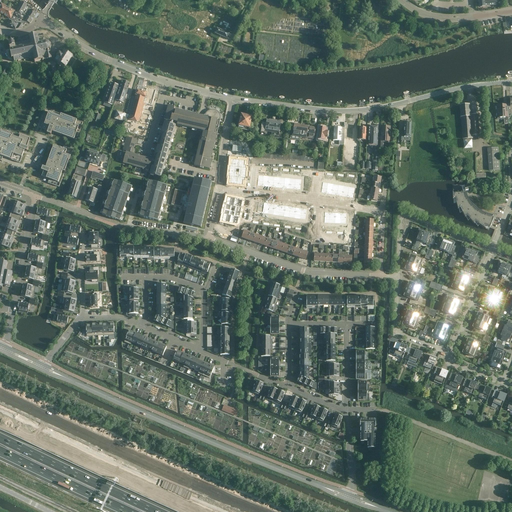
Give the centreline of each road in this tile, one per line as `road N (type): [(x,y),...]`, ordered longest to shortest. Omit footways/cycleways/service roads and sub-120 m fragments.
road 1 (tertiary): [(352,497),(43,366)]
road 2 (unclassified): [(511,81),(364,110),(232,98)]
road 3 (motorway): [(217,499),(0,400)]
road 4 (unclassified): [(232,98),(107,58),(39,20)]
road 5 (residential): [(380,275),(303,272),(210,238)]
road 6 (motorway): [(0,438),(153,511)]
road 7 (residential): [(220,190),(382,211)]
road 8 (residential): [(4,348),(34,195)]
road 9 (residential): [(398,274),(401,215),(492,248)]
